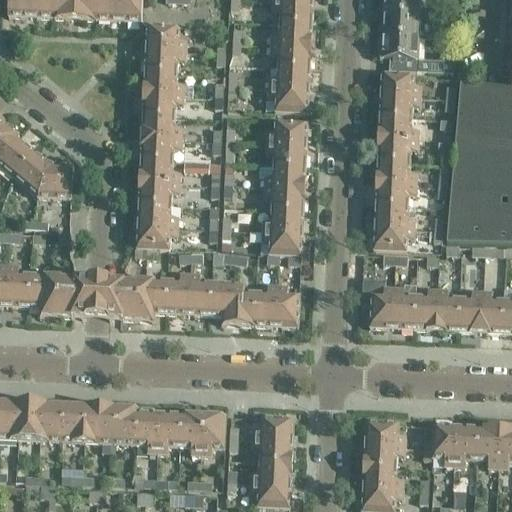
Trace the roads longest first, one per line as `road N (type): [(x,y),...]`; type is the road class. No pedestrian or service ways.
road 1 (residential): [(333,378),(345,0)]
road 2 (residential): [(95,366),(106,175),(95,155),(0,72)]
road 3 (residential): [(333,378),(95,366)]
road 4 (residential): [(333,378),(511,385)]
road 5 (residential): [(330,511),(333,378)]
